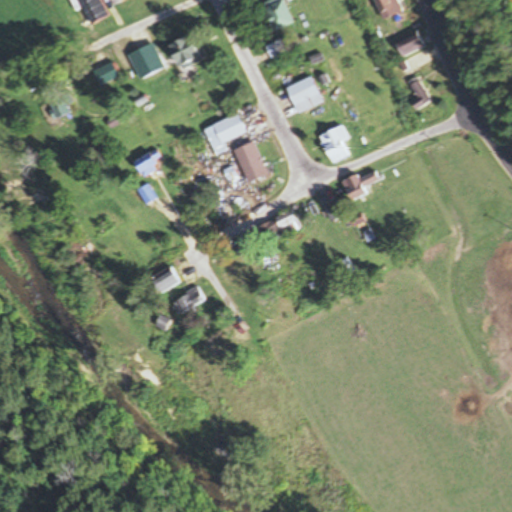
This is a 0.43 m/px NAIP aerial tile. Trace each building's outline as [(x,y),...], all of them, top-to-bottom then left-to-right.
[(79,0),(90,24),(109,15),(102,0),(79,0)] [(274,33),(293,25),(282,1),(284,0),(267,0),(261,3),(274,33)] [(371,0),(380,20),(400,11),(394,0),(371,0)] [(400,57),(423,47),(415,30),(392,41),(400,57)] [(206,57),(194,31),(167,44),(179,71),(206,57)] [(270,58),(288,50),(283,39),(265,47),(270,58)] [(129,53),(139,79),(165,69),(155,43),(129,53)] [(118,76),(113,64),(96,72),(101,84),(118,76)] [(322,103),(310,77),(285,88),(297,114),(322,103)] [(411,108),(425,106),(420,78),(406,80),(411,108)] [(49,99),(58,119),(71,112),(63,93),(49,99)] [(190,136),(201,163),(225,153),(221,141),(244,132),(237,116),(190,136)] [(341,143),(347,139),(339,125),(316,138),(332,166),(349,156),(341,143)] [(248,183),(267,175),(254,142),(234,151),(248,183)] [(133,163),(142,179),(161,169),(152,152),(133,163)] [(366,195),(363,187),(377,182),(373,172),(341,182),(347,201),(366,195)] [(343,217),(336,200),(323,206),(330,222),(343,217)] [(301,229),(289,211),(269,223),(281,242),(301,229)] [(217,272),(227,288),(253,273),(243,256),(217,272)] [(158,296),(181,284),(172,266),(149,279),(158,296)] [(213,300),(207,286),(173,299),(178,314),(213,300)] [(199,341),(214,367),(235,355),(220,329),(199,341)]
